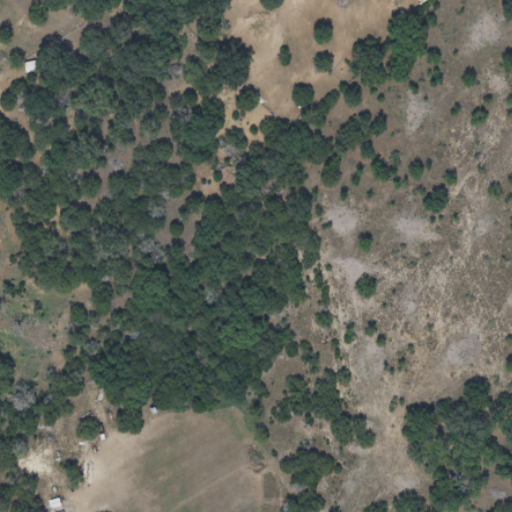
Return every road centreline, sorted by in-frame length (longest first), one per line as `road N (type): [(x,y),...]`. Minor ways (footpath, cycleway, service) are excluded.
road 1 (residential): [(484,0),(0,398)]
road 2 (residential): [(123,0),(246,200)]
